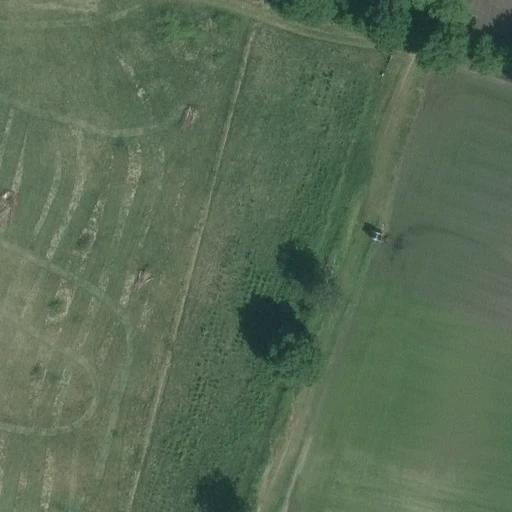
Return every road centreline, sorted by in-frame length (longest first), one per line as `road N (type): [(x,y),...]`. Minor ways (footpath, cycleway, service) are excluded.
road 1 (unknown): [(450,0),(276,511)]
road 2 (track): [(262,511),(435,0)]
